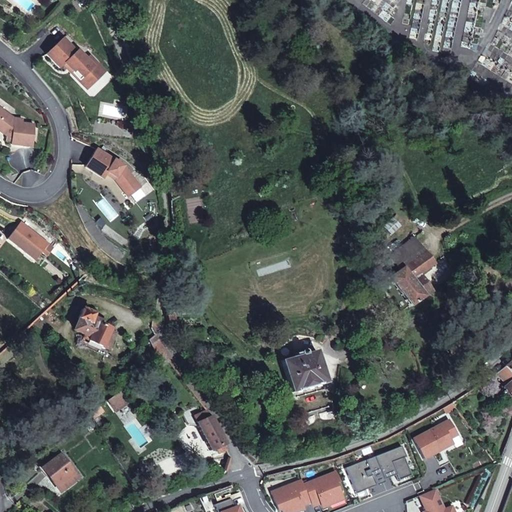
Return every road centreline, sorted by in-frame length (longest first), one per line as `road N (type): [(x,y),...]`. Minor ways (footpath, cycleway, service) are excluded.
road 1 (residential): [(99,0),(155,150),(168,232),(163,313),(245,475)]
road 2 (unclassified): [(511,346),(380,436),(245,475)]
road 3 (unclassified): [(0,184),(21,195),(56,187),(67,150),(56,108),(0,50)]
